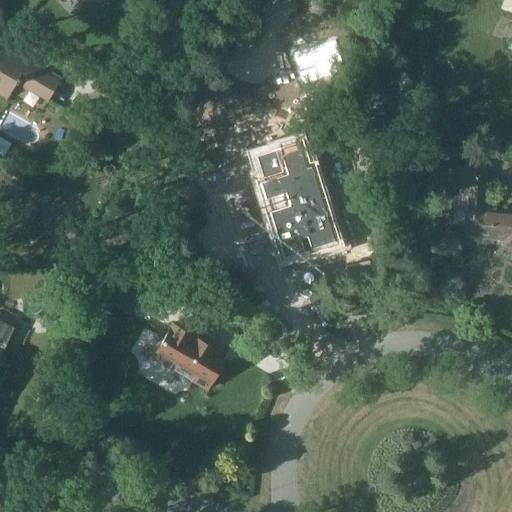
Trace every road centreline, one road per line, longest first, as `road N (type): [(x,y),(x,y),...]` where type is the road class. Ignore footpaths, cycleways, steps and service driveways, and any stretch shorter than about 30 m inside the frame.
road 1 (residential): [(275,511),(270,481),(284,415),(320,366),(350,348),(392,336),(438,339),(511,383)]
road 2 (residential): [(200,511),(153,490),(35,481),(0,487)]
